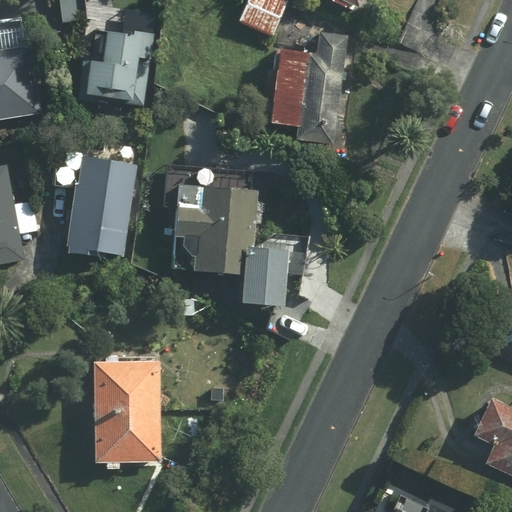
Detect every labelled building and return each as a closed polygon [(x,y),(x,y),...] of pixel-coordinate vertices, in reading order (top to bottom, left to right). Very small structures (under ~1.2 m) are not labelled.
[(284,0),(243,0),(233,27),(270,42),(286,0),(284,0)] [(318,0),(355,16),(361,0),(318,0)] [(0,124),(40,117),(24,33),(0,37),(0,124)] [(143,113),(151,38),(127,35),(127,39),(93,35),(90,70),(77,69),(73,105),(143,113)] [(290,135),(289,146),(331,151),(343,38),(312,35),(311,49),(299,48),(299,52),(271,49),(262,132),(290,135)] [(132,169),(75,162),(64,255),(120,263),(132,169)] [(0,268),(22,264),(5,169),(0,170),(0,268)] [(254,195),(252,195),(253,192),(170,188),(167,275),(187,275),(187,278),(236,281),(233,311),(280,314),(283,256),(250,254),(251,230),(254,195)] [(86,468),(156,464),(155,364),(86,364),(86,468)] [(476,466),(511,483),(511,412),(511,413),(483,399),(464,439),(484,448),(476,466)] [(391,511),(415,511),(396,502),(391,511)]
